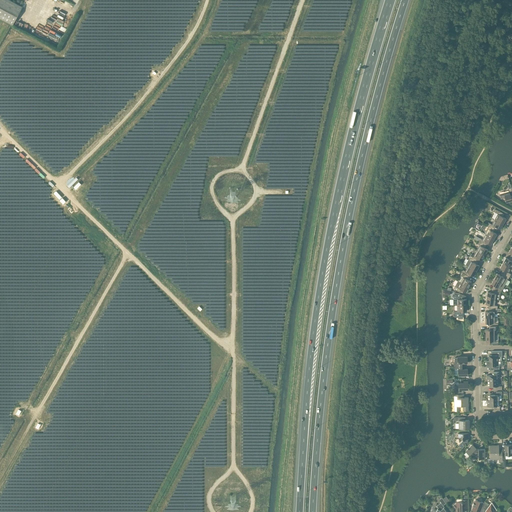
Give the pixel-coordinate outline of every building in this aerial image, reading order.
[(5,0),(0,0),(0,19),(14,27),(24,9),(5,0)] [(76,177),(68,186),(69,187),(78,179),(76,177)] [(511,200),(510,194),(511,193),(511,189),(511,187),(508,188),(509,191),(500,194),(501,199),(505,198),(506,202),(511,200)] [(495,212),(492,217),(495,219),(503,223),(506,218),(501,215),(502,213),(496,209),(496,210),(494,208),(493,211),(495,212)] [(503,223),(495,219),(492,224),(489,223),(488,225),(492,228),(496,230),(498,227),(500,229),(503,223)] [(485,234),(494,239),(496,233),(491,230),(492,228),(488,225),(487,225),(484,230),(487,231),(485,234)] [(482,239),(480,238),(478,241),(484,244),(485,241),(491,244),(494,239),(485,234),(482,239)] [(484,244),(478,241),(477,243),(479,245),(477,250),(485,254),(488,249),(482,246),(484,244)] [(471,254),(470,256),(475,259),(477,257),(482,260),(485,254),(477,250),(474,255),(471,254)] [(474,262),(475,259),(470,256),(465,264),(468,266),(476,270),(479,265),(474,262)] [(511,258),(511,260),(506,257),(503,263),(511,267),(511,258)] [(511,267),(503,263),(500,268),(505,271),(504,273),(509,276),(511,277),(511,275),(511,274),(508,272),(511,267)] [(476,271),(476,270),(468,266),(465,271),(462,269),(461,272),(462,273),(467,275),(468,273),(473,276),(474,275),(475,276),(477,272),(476,271)] [(463,278),(460,282),(469,287),(471,281),(466,278),(467,276),(467,275),(462,273),(460,276),(463,278)] [(509,276),(504,273),(502,276),(497,273),(494,278),(505,284),(508,279),(509,276)] [(505,284),(494,278),(491,284),(496,286),(495,289),(501,292),(502,289),(505,284)] [(455,286),(453,288),(459,291),(463,292),(464,291),(466,292),(469,287),(460,282),(458,281),(455,286)] [(488,292),(486,297),(496,299),(499,300),(500,294),(501,292),(495,289),(494,293),(488,292)] [(454,305),(457,305),(466,305),(466,299),(460,299),(460,294),(454,292),(454,296),(453,296),(453,299),(454,299),(454,305)] [(485,303),(491,305),(491,308),(497,308),(498,306),(495,305),(496,299),(486,297),(485,303)] [(467,311),(466,305),(457,305),(457,310),(454,310),(454,316),(457,317),(463,317),(463,311),(467,311)] [(487,311),(485,311),(485,317),(495,317),(495,314),(497,314),(497,308),(491,308),(487,307),(487,309),(487,311)] [(492,323),(492,326),(498,326),(498,323),(495,323),(495,317),(485,317),(485,323),(492,323)] [(490,329),(486,329),(486,335),(495,335),(495,329),(498,329),(498,326),(492,326),(490,326),(490,329)] [(495,341),(495,335),(486,335),(486,341),(492,341),(492,344),(498,344),(498,341),(495,341)] [(492,355),(489,355),(489,360),(498,360),(501,360),(501,356),(502,356),(502,353),(502,351),(498,351),(492,351),(492,355)] [(454,366),(461,366),(461,363),(467,363),(467,356),(455,356),(455,363),(454,363),(454,366)] [(489,360),(486,360),(486,366),(493,366),(493,369),(499,369),(499,366),(502,366),(502,361),(498,361),(498,360),(489,360)] [(461,369),(461,366),(454,366),(454,369),(455,375),(458,375),(468,375),(467,369),(461,369)] [(493,375),(487,375),(487,381),(489,381),(499,380),(498,377),(499,377),(499,375),(499,372),(493,372),(493,375)] [(499,380),(489,381),(489,386),(496,386),(496,389),(502,389),(502,386),(499,386),(499,380)] [(458,386),(454,387),(454,392),(461,392),(461,389),(468,389),(468,381),(464,381),(464,383),(458,383),(458,386)] [(490,395),(490,400),(496,400),(499,400),(499,395),(502,395),(502,391),(496,392),(496,395),(490,395)] [(458,397),(458,394),(451,394),(451,397),(454,397),(454,411),(460,410),(460,406),(463,406),(463,410),(468,410),(468,397),(458,397)] [(497,406),(496,400),(490,400),(487,400),(487,406),(494,406),(494,409),(500,409),(500,406),(497,406)] [(463,417),(454,417),(454,420),(459,420),(459,428),(469,428),(469,424),(470,424),(470,421),(469,421),(469,420),(463,420),(463,417)] [(469,436),(468,433),(458,433),(458,437),(459,437),(459,440),(461,441),(458,444),(462,447),(468,441),(468,436),(469,436)] [(472,444),(465,451),(469,455),(478,458),(478,459),(485,459),(485,449),(478,449),(476,448),(472,444)] [(502,450),(502,454),(502,459),(505,458),(505,455),(511,455),(511,444),(505,445),(505,450),(502,450)] [(502,459),(502,454),(499,455),(499,445),(489,445),(490,459),(499,459),(499,462),(502,462),(502,459)] [(438,507),(435,511),(448,511),(443,505),(446,503),(442,497),(439,499),(441,502),(437,505),(438,507)] [(473,503),(472,505),(473,506),(472,510),(474,510),(476,511),(483,511),(488,506),(483,502),(481,501),(481,502),(477,500),(476,499),(474,503),(473,503)] [(462,502),(456,502),(456,511),(465,511),(465,506),(468,506),(467,500),(462,500),(462,502)] [(492,502),(485,511),(486,511),(496,511),(495,511),(497,510),(492,502)]
